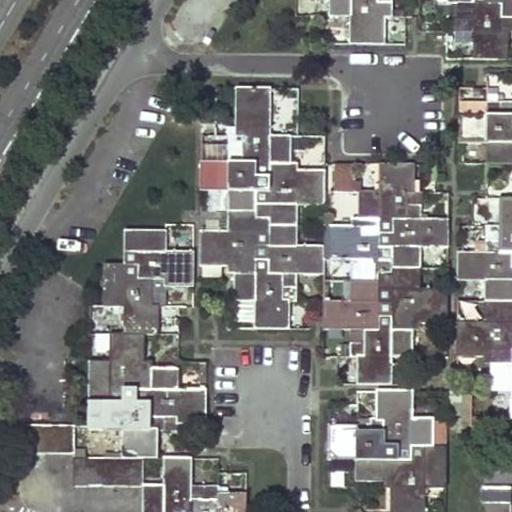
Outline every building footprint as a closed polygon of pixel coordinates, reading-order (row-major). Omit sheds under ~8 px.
[(350,45),(384,45),(385,18),(392,18),(392,4),(378,4),(378,0),(329,0),(329,17),(351,17),(350,45)] [(474,60),(508,60),(508,33),(511,33),(511,19),(502,19),(502,5),(488,5),(487,0),(474,0),(474,5),(453,5),(453,33),(474,33),(474,60)] [(511,0),(487,0),(488,5),(502,5),(502,19),(511,19),(511,0)] [(511,99),(511,77),(489,76),(488,98),(511,99)] [(236,88),(236,136),(229,136),(229,146),(228,150),(242,150),(242,164),(256,164),(256,178),(269,178),(269,164),(290,164),(291,137),(269,137),(270,89),(236,88)] [(486,103),(459,102),(459,117),(486,117),(486,103)] [(511,102),(500,103),(500,117),(511,116),(511,102)] [(486,165),(511,165),(511,116),(500,117),(500,103),(486,103),(486,117),(459,117),(459,144),(486,144),(486,165)] [(229,146),(201,146),(201,164),(228,164),(228,150),(229,146)] [(201,164),(200,192),(228,192),(228,213),(255,213),(256,192),(269,192),(269,178),(256,178),(256,164),(242,164),(242,150),(228,150),(228,164),(201,164)] [(296,206),(324,206),(324,192),(325,172),(290,172),(290,164),(269,164),(269,178),(269,192),(256,192),(255,213),(255,220),(269,220),(269,227),(296,227),(296,206)] [(414,165),(379,165),(379,192),(358,192),(358,200),(358,220),(379,220),(379,234),(392,234),(392,220),(406,220),(406,207),(420,207),(420,193),(414,193),(414,165)] [(335,200),(358,200),(358,192),(335,192),(335,200)] [(499,227),(485,226),(485,240),(499,241),(499,254),(511,254),(511,199),(500,199),(499,227)] [(420,248),(447,249),(448,221),(420,220),(420,207),(406,207),(406,220),(392,220),(392,234),(379,234),(379,248),(392,248),(392,268),(420,269),(420,248)] [(200,233),(200,267),(234,268),(234,274),(255,274),(255,261),(255,246),(268,247),(269,227),(269,220),(255,220),(255,213),(228,213),(228,233),(200,233)] [(200,213),(200,233),(228,233),(228,213),(200,213)] [(324,248),(324,261),(351,261),(351,282),(379,282),(379,275),(392,275),(392,268),(392,248),(379,248),(379,234),(379,220),(358,220),(352,220),(352,227),(324,227),(324,248)] [(296,275),(324,275),(324,261),(324,248),(296,247),(296,227),(269,227),(268,247),(255,246),(255,261),(268,261),(268,274),(282,274),(282,288),(296,288),(296,275)] [(165,232),(125,232),(125,265),(138,266),(138,280),(152,280),(152,293),(166,294),(166,287),(193,287),(193,253),(166,253),(166,232),(165,232)] [(485,254),(458,254),(458,281),(485,282),(485,301),(511,301),(511,254),(499,254),(499,241),(485,240),(485,254)] [(255,302),(254,329),(289,329),(289,302),(296,302),(296,288),(282,288),(282,274),(268,274),(268,261),(255,261),(255,274),(234,274),(234,302),(255,302)] [(124,307),(124,335),(144,335),(158,335),(159,308),(165,308),(166,294),(152,293),(152,280),(138,280),(138,266),(125,265),(103,265),(103,306),(103,307),(124,307)] [(391,317),(391,331),(412,331),(412,324),(447,324),(447,290),(420,290),(420,269),(392,268),(392,275),(379,275),(379,282),(379,303),(391,303),(391,317)] [(323,302),(323,330),(351,330),(351,344),(365,344),(365,331),(378,331),(379,317),(391,317),(391,303),(379,303),(379,282),(351,282),(351,303),(323,302)] [(457,323),(457,357),(491,357),(491,364),(511,365),(511,351),(511,337),(511,336),(511,301),(485,301),(485,323),(457,323)] [(357,385),(391,386),(391,358),(412,358),(412,331),(391,331),(391,317),(379,317),(378,331),(365,331),(365,344),(351,344),(351,358),(357,358),(357,385)] [(89,362),(88,403),(102,404),(123,404),(123,390),(137,390),(151,390),(151,370),(144,370),(144,335),(124,335),(110,334),(110,362),(89,362)] [(511,419),(511,350),(511,351),(511,365),(491,364),(491,391),(511,392),(511,419)] [(178,425),(205,426),(206,391),(178,391),(178,371),(151,370),(151,390),(137,390),(137,404),(151,404),(150,417),(164,417),(164,431),(178,432),(178,425)] [(397,447),(397,461),(411,461),(411,447),(432,447),(432,421),(411,421),(412,392),(377,392),(377,421),(370,420),(370,434),(384,434),(384,447),(397,447)] [(101,430),(102,404),(88,403),(88,426),(88,430),(96,430),(95,430),(95,429),(96,429),(96,430),(101,430)] [(356,461),(356,481),(383,481),(383,461),(397,461),(397,447),(384,447),(384,434),(370,434),(370,420),(357,420),(356,426),(329,426),(329,461),(356,461)] [(18,454),(32,454),(32,426),(18,425),(18,454)] [(32,454),(46,454),(46,426),(32,426),(32,454)] [(46,454),(60,455),(60,426),(46,426),(46,454)] [(73,455),(74,455),(75,426),(60,426),(60,455),(73,455)] [(391,481),(390,511),(424,511),(425,489),(446,489),(446,448),(432,447),(411,447),(411,461),(397,461),(383,461),(383,481),(391,481)] [(73,487),(87,487),(87,458),(73,458),(73,487)] [(87,487),(101,487),(102,458),(87,458),(87,487)] [(101,487),(116,487),(116,458),(102,458),(101,487)] [(116,487),(130,487),(131,459),(116,458),(116,487)] [(143,488),(144,487),(145,459),(131,459),(130,487),(143,488)] [(142,511),(190,511),(191,500),(205,501),(205,487),(191,487),(192,459),(164,459),(163,487),(144,487),(143,488),(142,511)] [(245,511),(246,494),(219,494),(219,487),(205,487),(205,501),(191,500),(190,511),(245,511)] [(511,488),(482,488),(482,502),(511,502),(511,488)] [(510,511),(511,502),(482,502),(482,511),(510,511)]
